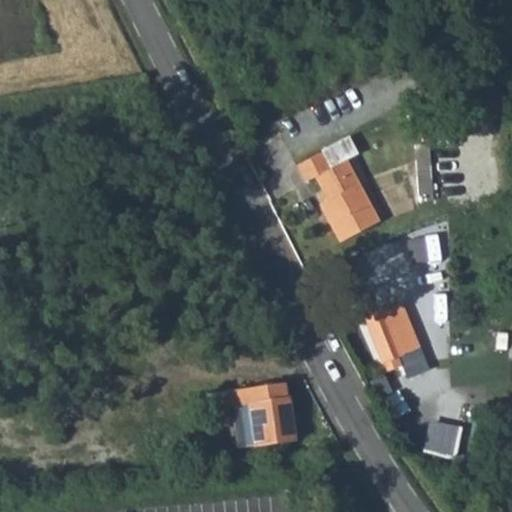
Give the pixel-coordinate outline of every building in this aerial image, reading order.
[(301,181),(312,175),(319,188),(322,186),(329,197),(318,202),(338,239),(373,221),(340,160),(325,168),(316,151),(292,165),(301,181)] [(428,169),(415,169),(417,202),(430,201),(428,169)] [(398,302),(382,308),(400,353),(416,347),(398,302)] [(382,308),(360,317),(383,371),(398,365),(395,355),(400,353),(382,308)] [(279,383),(202,392),(205,420),(229,417),(233,447),(290,440),(284,397),(280,397),(279,383)]
